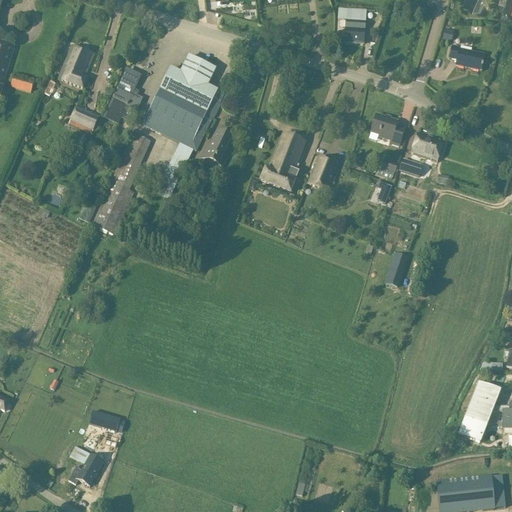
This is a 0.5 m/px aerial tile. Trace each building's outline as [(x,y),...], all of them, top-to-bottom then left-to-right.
[(464,0),(463,4),(479,11),(483,0),(464,0)] [(337,24),(346,24),(344,44),(364,46),(366,13),(337,11),(337,24)] [(444,31),(442,40),(450,41),(452,33),(444,31)] [(0,96),(5,80),(3,80),(13,47),(0,43),(0,96)] [(82,89),(86,78),(84,77),(92,54),(69,45),(62,65),(63,65),(57,79),(82,89)] [(456,61),(455,67),(481,72),(484,56),(460,51),(460,49),(452,47),(450,60),(456,61)] [(161,137),(196,152),(213,118),(205,114),(211,103),(218,106),(224,95),(208,87),(215,72),(188,58),(180,74),(172,69),(143,127),(161,137)] [(31,95),(34,83),(14,76),(10,88),(31,95)] [(131,120),(137,110),(141,100),(136,98),(137,94),(137,92),(134,91),(138,82),(125,76),(104,118),(117,125),(120,119),(125,122),(131,120)] [(78,105),(69,125),(92,136),(100,119),(99,118),(100,115),(92,112),(90,115),(86,113),(86,109),(78,105)] [(376,142),(378,136),(391,140),(390,144),(398,147),(404,130),(396,127),(397,123),(376,117),(368,140),(376,142)] [(221,167),(225,159),(221,157),(230,139),(217,133),(209,151),(207,150),(203,158),(221,167)] [(417,134),(410,156),(436,164),(443,143),(417,134)] [(129,192),(151,143),(132,135),(131,138),(92,227),(115,237),(134,194),(129,192)] [(295,181),(298,173),(296,172),(307,145),(281,135),(267,170),(265,170),(260,182),(290,194),(295,181)] [(317,158),(307,185),(328,194),(339,167),(317,158)] [(392,180),(394,173),(395,174),(399,165),(390,161),(388,167),(381,165),(377,175),(392,180)] [(399,172),(411,176),(415,165),(403,161),(399,172)] [(436,184),(445,186),(447,187),(448,178),(438,176),(436,184)] [(391,188),(379,183),(376,190),(381,191),(377,203),(385,206),(391,188)] [(79,219),(89,224),(96,209),(85,204),(79,219)] [(395,254),(385,284),(398,288),(408,259),(395,254)] [(511,400),(511,401),(509,404),(509,406),(494,407),(500,392),(479,383),(458,436),(479,445),(492,413),(502,413),(502,423),(502,429),(511,429),(511,400)] [(0,399),(0,412),(0,411),(4,413),(8,404),(0,399)] [(93,413),(89,425),(116,434),(116,433),(119,422),(120,421),(93,413)] [(103,434),(101,439),(90,432),(82,445),(93,451),(97,444),(99,445),(99,446),(115,451),(119,439),(103,434)] [(76,467),(68,483),(75,487),(78,482),(90,489),(104,464),(90,456),(76,448),(70,458),(84,466),(81,472),(78,470),(79,469),(76,467)] [(434,470),(434,479),(445,479),(445,470),(434,470)] [(436,484),(437,493),(439,511),(476,511),(506,509),(502,477),(490,478),(436,484)] [(418,511),(439,511),(437,493),(423,495),(424,507),(418,508),(418,511)]
